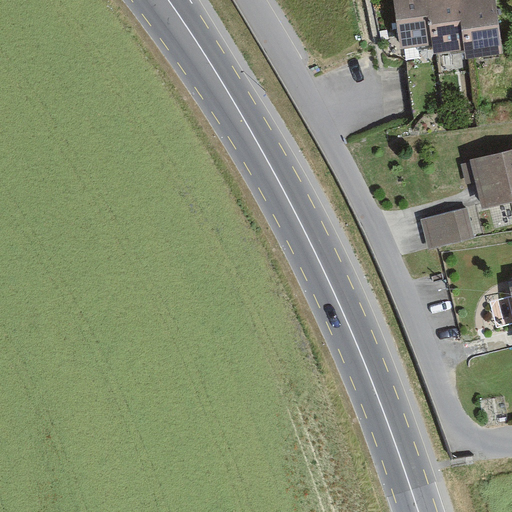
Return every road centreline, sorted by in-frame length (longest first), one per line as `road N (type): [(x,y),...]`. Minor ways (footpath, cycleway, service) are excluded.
road 1 (secondary): [(166,0),(313,242),(424,511)]
road 2 (residential): [(255,0),(333,121),(457,428),(488,449),(511,445)]
